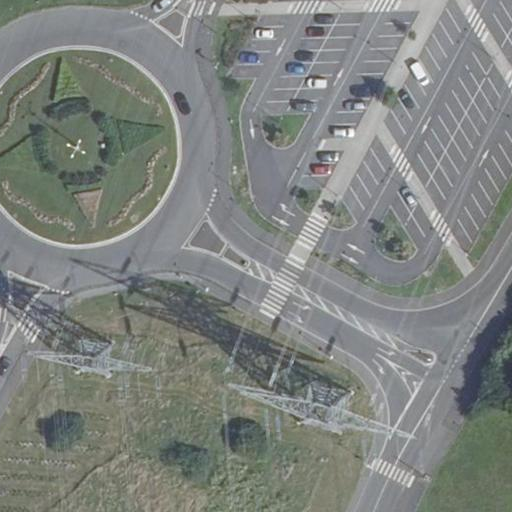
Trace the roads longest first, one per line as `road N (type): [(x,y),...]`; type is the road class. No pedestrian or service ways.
road 1 (tertiary): [(458,349),(265,255),(230,232),(197,185)]
road 2 (tertiary): [(153,249),(210,263),(357,342)]
road 3 (secondary): [(116,30),(45,27),(0,50)]
